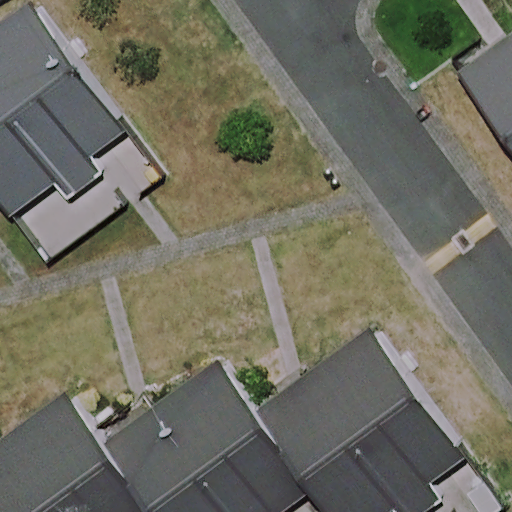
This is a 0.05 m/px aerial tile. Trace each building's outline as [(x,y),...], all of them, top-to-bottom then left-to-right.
[(0,207),(45,267),(126,206),(90,158),(119,136),(19,5),(0,19),(0,207)] [(511,43),(467,78),(511,137),(511,43)] [(315,493),(329,511),(456,511),(435,484),(465,462),(365,331),(256,415),(315,493)] [(150,511),(289,511),(315,493),(256,415),(219,367),(106,453),(150,511)] [(150,511),(106,453),(64,398),(0,445),(0,511),(150,511)]
